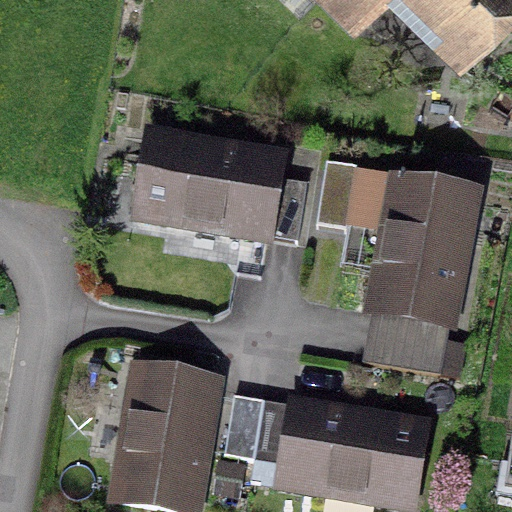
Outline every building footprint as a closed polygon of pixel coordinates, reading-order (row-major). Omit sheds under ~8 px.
[(511,0),(323,0),(354,30),(384,0),(421,0),(467,45),(511,0)] [(147,144),(134,222),(265,244),(275,185),(278,166),(147,144)] [(353,173),(324,168),(313,232),(343,237),(353,173)] [(304,190),(275,185),(265,244),(294,248),(304,190)] [(393,187),(369,317),(447,332),(471,201),(393,187)] [(192,511),(212,389),(134,376),(113,507),(144,511),(192,511)] [(260,408),(231,403),(221,462),(251,466),(260,408)] [(290,412),(260,408),(251,466),(280,471),(290,412)] [(407,511),(421,434),(290,412),(280,471),(277,491),(405,511),(407,511)] [(511,446),(508,469),(498,467),(492,499),(511,502),(511,446)]
